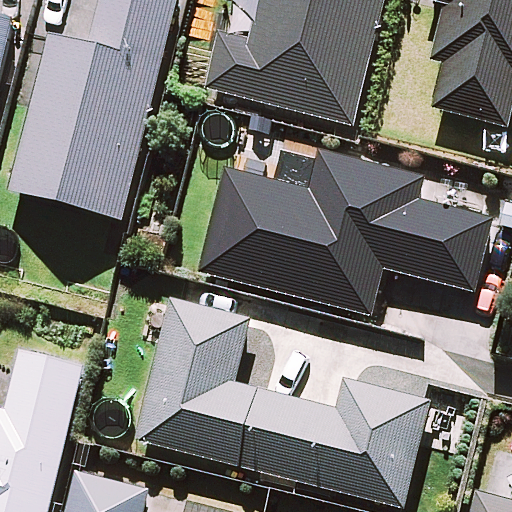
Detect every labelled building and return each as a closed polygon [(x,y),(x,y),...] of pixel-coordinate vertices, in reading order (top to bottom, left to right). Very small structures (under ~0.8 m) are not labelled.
[(186,0),(110,0),(97,55),(55,45),(15,201),(127,230),(186,0)] [(388,0),(269,0),(258,49),(226,41),(213,96),(357,131),(388,0)] [(511,0),(436,0),(434,8),(453,12),(439,67),(452,70),(440,116),(511,134),(511,132),(511,0)] [(0,108),(19,32),(0,27),(0,108)] [(428,183),(327,158),(316,198),(234,178),(209,278),(376,319),(387,275),(476,297),(494,224),(422,206),(428,183)] [(256,328),(178,308),(143,447),(398,511),(407,511),(434,408),(352,387),(345,417),(240,390),(256,328)] [(53,511),(88,378),(25,361),(11,414),(0,411),(0,511),(53,511)] [(85,478),(76,511),(149,511),(154,495),(85,478)] [(511,511),(511,505),(484,499),(480,511),(511,511)]
